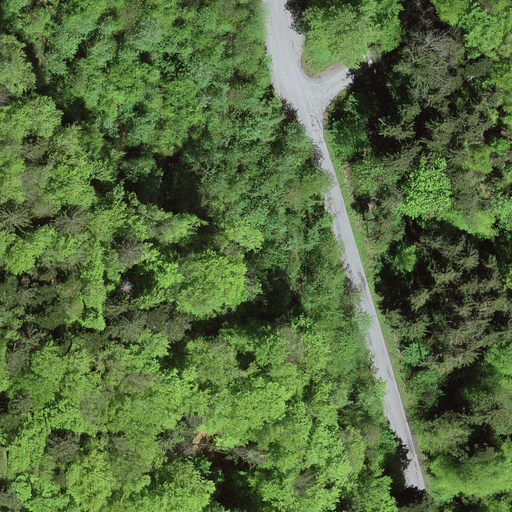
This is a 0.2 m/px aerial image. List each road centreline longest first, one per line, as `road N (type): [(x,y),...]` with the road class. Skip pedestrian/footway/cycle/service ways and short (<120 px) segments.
road 1 (unclassified): [(420,511),(300,100),(280,0)]
road 2 (track): [(401,0),(361,52),(300,100)]
